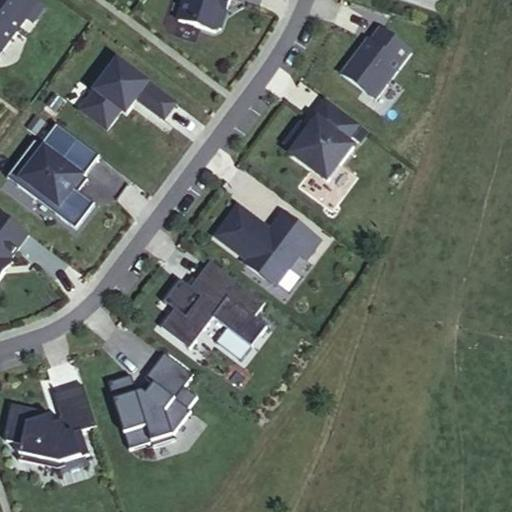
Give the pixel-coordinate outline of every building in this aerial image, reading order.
[(0,0),(0,65),(1,66),(32,25),(38,29),(48,15),(29,0),(0,0)] [(192,0),(183,28),(219,41),(225,38),(236,6),(238,7),(240,0),(192,0)] [(374,48),(347,83),(380,109),(416,62),(385,38),(376,50),(374,48)] [(121,67),(84,116),(109,136),(123,118),(129,121),(140,107),(167,127),(179,111),(121,67)] [(304,132),(289,152),(300,160),(298,162),(332,189),(357,156),(350,151),(363,134),(330,109),(317,126),(320,130),(313,139),(304,132)] [(21,161),(31,169),(18,187),(36,202),(40,197),(61,213),(57,218),(77,234),(96,209),(92,206),(76,193),(84,181),(100,160),(56,126),(40,147),(35,143),(21,161)] [(21,161),(7,179),(18,187),(31,169),(21,161)] [(84,181),(76,193),(92,206),(101,194),(84,181)] [(40,197),(36,202),(57,218),(61,213),(40,197)] [(241,213),(218,243),(251,268),(248,271),(278,293),(302,261),(308,266),(322,248),(286,221),(273,238),(241,213)] [(0,215),(0,285),(10,272),(10,271),(33,241),(0,215)] [(173,320),(161,335),(190,357),(214,326),(228,336),(253,355),(268,335),(256,325),(266,312),(212,270),(194,293),(184,285),(163,312),(173,320)] [(228,336),(217,351),(242,370),(253,355),(228,336)] [(132,382),(108,389),(129,455),(151,448),(151,451),(168,451),(167,447),(181,429),(179,427),(197,403),(184,393),(193,381),(165,360),(146,384),(154,391),(147,400),(143,397),(137,399),(132,382)] [(48,420),(1,407),(0,411),(0,441),(8,444),(24,448),(19,464),(43,471),(44,467),(58,471),(90,461),(83,437),(97,432),(84,391),(55,400),(64,430),(57,432),(54,423),(49,424),(48,420)]
